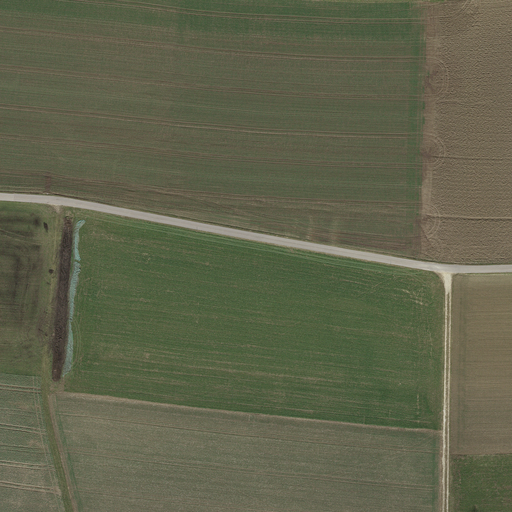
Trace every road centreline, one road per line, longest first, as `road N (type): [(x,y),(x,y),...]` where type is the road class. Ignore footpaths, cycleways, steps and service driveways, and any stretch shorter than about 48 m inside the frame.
road 1 (track): [(0,193),(448,267),(511,266)]
road 2 (track): [(448,267),(445,511)]
